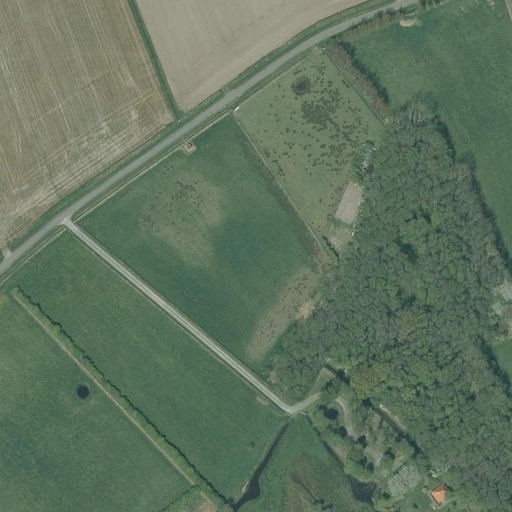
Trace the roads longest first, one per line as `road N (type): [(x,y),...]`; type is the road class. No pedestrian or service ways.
road 1 (unclassified): [(0,270),(300,48),(416,0)]
road 2 (track): [(65,215),(287,405),(328,390),(343,398),(351,434),(440,475)]
